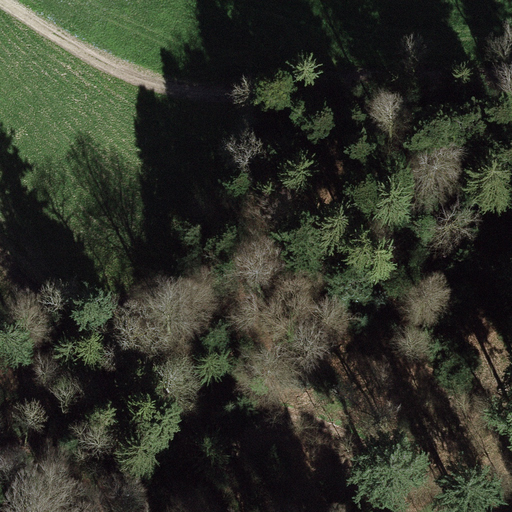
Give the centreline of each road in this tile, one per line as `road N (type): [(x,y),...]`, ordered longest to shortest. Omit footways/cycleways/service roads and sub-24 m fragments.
road 1 (track): [(0,250),(44,295),(112,342),(192,383),(376,446),(511,511)]
road 2 (track): [(511,72),(184,93),(99,63),(0,0)]
